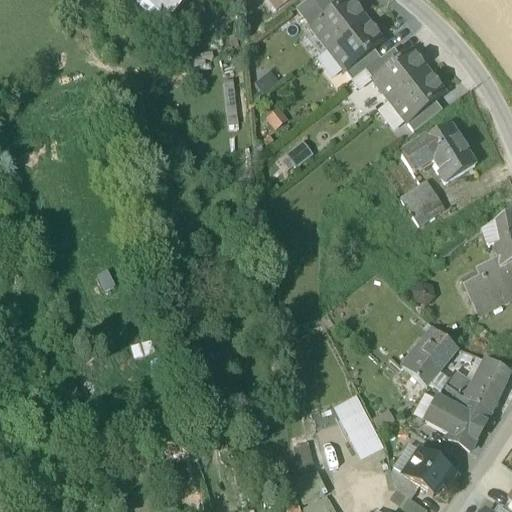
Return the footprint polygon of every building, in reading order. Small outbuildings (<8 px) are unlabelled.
[(153,0),(171,16),(185,0),(153,0)] [(228,0),(235,13),(247,8),(243,0),(228,0)] [(260,0),(261,1),(261,0),(266,0),(275,11),(283,5),(278,0),(260,0)] [(332,0),(310,0),(295,11),(310,31),(339,9),(332,0)] [(339,9),(310,31),(327,52),(365,23),(348,2),(339,9)] [(371,35),(364,26),(366,24),(365,23),(327,52),(344,74),(372,52),(382,45),(375,36),(371,35)] [(375,36),(366,24),(364,26),(371,35),(375,36)] [(380,62),(365,73),(372,83),(400,61),(393,51),(380,62)] [(372,52),(344,74),(351,84),(365,73),(380,62),(372,52)] [(400,61),(372,83),(389,104),(427,75),(410,53),(400,61)] [(427,75),(389,104),(406,126),(434,104),(444,97),(427,75)] [(434,104),(406,126),(413,135),(442,113),(434,104)] [(448,130),(419,149),(430,166),(430,167),(445,189),(474,169),(448,130)] [(302,143),(282,159),(292,172),(313,156),(302,143)] [(419,149),(401,161),(413,178),(430,166),(419,149)] [(425,185),(399,203),(418,229),(443,212),(425,185)] [(511,214),(495,225),(497,238),(511,231),(511,214)] [(511,231),(497,238),(494,244),(500,264),(501,270),(511,264),(511,231)] [(500,264),(471,278),(472,279),(461,285),(470,304),(511,282),(511,264),(501,270),(500,264)] [(511,282),(470,304),(476,316),(511,298),(511,282)] [(454,351),(436,336),(413,362),(430,378),(448,358),(453,352),(454,351)] [(472,359),(453,352),(448,358),(469,368),(472,359)] [(430,378),(413,362),(405,372),(422,388),(430,378)] [(480,378),(503,390),(509,378),(486,365),(480,378)] [(503,390),(480,378),(475,380),(470,390),(465,399),(468,400),(465,405),(467,407),(467,406),(488,418),(503,390)] [(470,390),(454,382),(448,381),(443,390),(465,405),(468,400),(465,399),(470,390)] [(465,405),(443,390),(439,395),(435,403),(461,417),(467,407),(465,405)] [(467,407),(461,417),(435,403),(424,424),(449,438),(447,442),(469,454),(488,418),(467,406),(467,407)] [(382,448),(364,414),(346,423),(363,457),(382,448)] [(311,435),(291,440),(302,482),(322,476),(311,435)] [(454,477),(418,453),(402,478),(401,480),(418,491),(432,500),(439,489),(444,493),(454,477)] [(418,491),(401,480),(402,478),(393,472),(390,476),(394,493),(410,504),(418,491)] [(420,511),(394,493),(386,504),(397,511),(420,511)]
